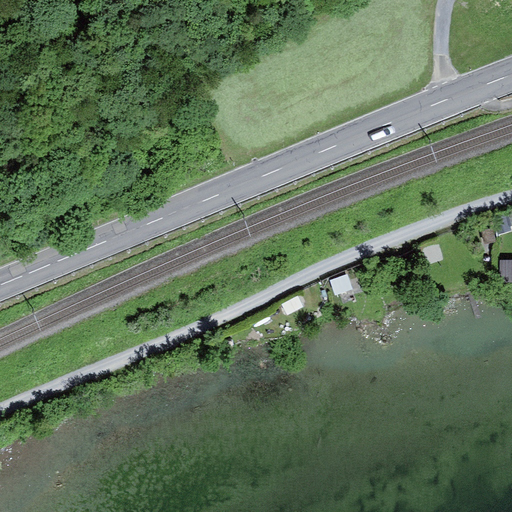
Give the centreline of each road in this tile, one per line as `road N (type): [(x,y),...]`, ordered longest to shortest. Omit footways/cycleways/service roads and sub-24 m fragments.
road 1 (track): [(0,412),(385,239),(511,195)]
road 2 (primary): [(511,76),(0,285)]
